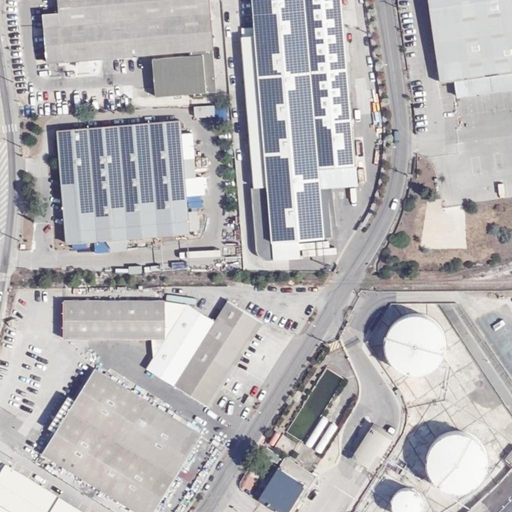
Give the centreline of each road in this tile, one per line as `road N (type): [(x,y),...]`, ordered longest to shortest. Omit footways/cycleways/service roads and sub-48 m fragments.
road 1 (tertiary): [(384,0),(402,124),(389,219),(206,511)]
road 2 (secondary): [(0,298),(11,190),(0,68)]
